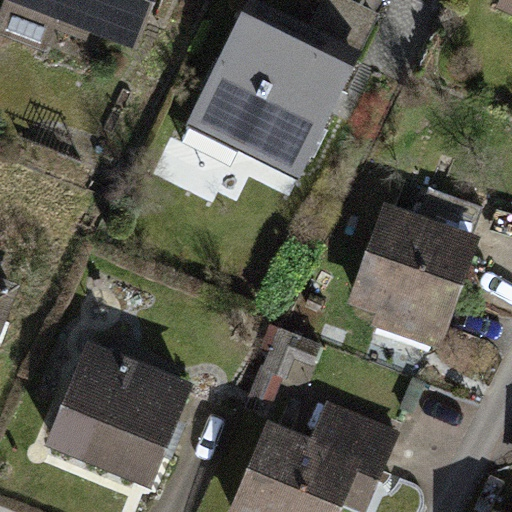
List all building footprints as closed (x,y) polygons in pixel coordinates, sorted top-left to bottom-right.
[(151,0),(11,0),(135,46),(151,0)] [(364,48),(266,0),(248,0),(188,123),(300,177),(364,48)] [(511,0),(503,0),(498,13),(511,19),(511,0)] [(475,232),(377,197),(338,307),(436,341),(475,232)] [(0,309),(13,274),(0,269),(0,309)] [(315,349),(270,331),(246,392),(267,400),(277,375),(301,384),(315,349)] [(184,382),(75,339),(37,436),(145,479),(184,382)] [(252,411),(209,511),(329,511),(348,466),(378,478),(396,434),(317,401),(304,432),(252,411)]
